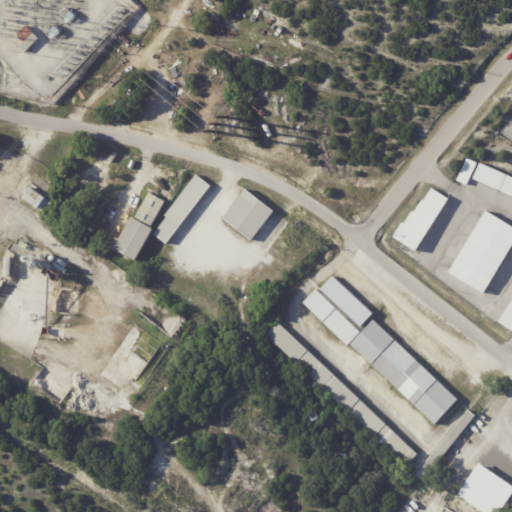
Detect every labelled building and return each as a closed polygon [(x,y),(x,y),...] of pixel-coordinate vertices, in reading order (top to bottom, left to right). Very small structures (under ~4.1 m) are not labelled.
[(13,40),(27,26),(40,39),(26,52),(13,40)] [(106,158),(112,163),(109,167),(103,162),(106,158)] [(478,163),(468,185),(458,181),(468,159),(478,163)] [(111,177),(106,181),(109,186),(100,193),(95,186),(84,194),(75,179),(101,162),(111,177)] [(511,176),(511,196),(474,179),(481,163),(511,176)] [(212,187),(167,244),(155,235),(169,217),(166,216),(198,176),(212,187)] [(47,199),(54,204),(46,214),(39,209),(38,209),(24,199),(32,188),(46,199),(46,198),(47,199)] [(449,199),(451,200),(418,252),(395,238),(404,224),(406,225),(414,212),(416,213),(424,201),(426,202),(433,189),(449,199)] [(276,212),(254,241),(225,219),(247,190),(276,212)] [(131,259),(116,250),(133,218),(136,220),(151,193),(166,202),(151,229),(154,230),(136,262),(131,259)] [(451,274),(488,212),(511,226),(511,251),(486,295),(451,274)] [(335,277),(375,314),(363,328),(322,290),(335,277)] [(317,290),(361,333),(349,347),(304,303),(317,290)] [(511,330),(501,323),(511,306),(511,330)] [(375,321),(460,401),(437,426),(352,346),(375,321)] [(419,456),(407,468),(266,335),(278,322),(419,456)] [(468,429),(425,482),(419,477),(471,412),(477,417),(468,429)]
